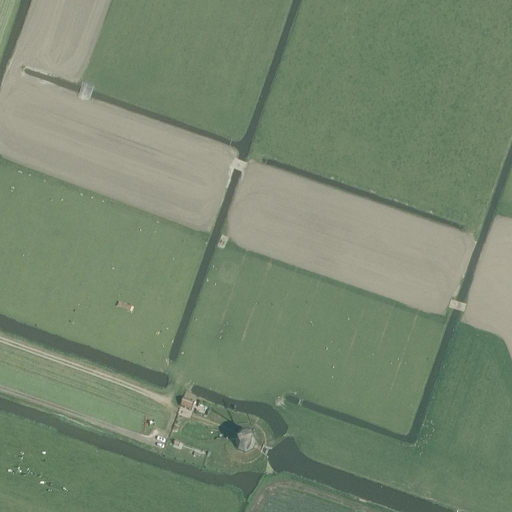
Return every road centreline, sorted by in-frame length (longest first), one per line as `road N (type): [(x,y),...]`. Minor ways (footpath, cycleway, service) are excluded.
road 1 (track): [(0,339),(164,401),(180,375)]
road 2 (track): [(166,434),(155,443),(0,387)]
